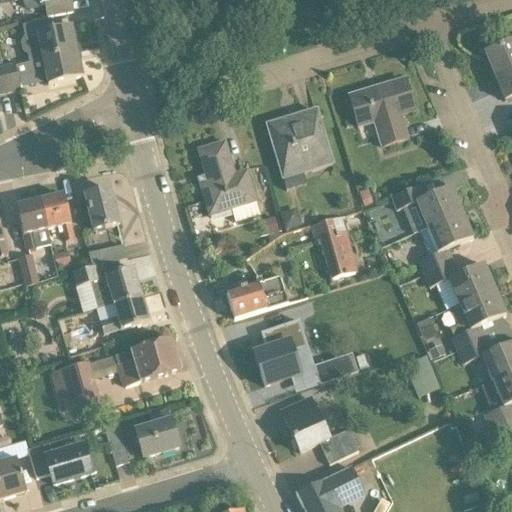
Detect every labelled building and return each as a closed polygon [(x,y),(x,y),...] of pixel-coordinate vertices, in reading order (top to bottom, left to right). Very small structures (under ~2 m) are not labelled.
[(13,0),(15,4),(23,3),(24,8),(29,13),(37,12),(41,8),(70,3),(69,0),(13,0)] [(27,57),(29,66),(80,55),(79,54),(76,54),(71,30),(51,34),(49,22),(21,29),(24,39),(20,46),(22,55),(27,57)] [(494,80),(511,72),(511,42),(506,45),(506,47),(483,56),(494,80)] [(80,55),(29,66),(14,69),(14,65),(1,68),(8,96),(20,93),(17,80),(45,74),(48,88),(82,80),(77,56),(80,55)] [(511,100),(511,72),(494,80),(504,104),(511,100)] [(399,118),(400,117),(397,108),(411,104),(404,83),(348,100),(358,130),(374,126),(381,150),(406,143),(399,118)] [(283,182),(332,167),(316,113),(299,118),(301,124),(269,134),(267,128),(266,128),(283,182)] [(207,185),(199,188),(206,208),(209,219),(256,205),(248,176),(235,180),(224,145),(198,153),(207,185)] [(397,215),(403,212),(413,237),(420,234),(461,217),(450,191),(425,202),(419,189),(391,201),(397,215)] [(365,209),(374,205),(368,192),(359,196),(365,209)] [(93,234),(120,228),(116,212),(114,212),(109,193),(84,199),(93,234)] [(39,204),(46,233),(61,229),(65,245),(74,243),(63,198),(39,204)] [(15,210),(26,255),(35,252),(32,236),(46,233),(39,204),(15,210)] [(301,228),(296,211),(279,217),(284,233),(301,228)] [(461,217),(420,234),(430,260),(418,265),(424,278),(452,266),(446,253),(472,243),(461,217)] [(279,235),(274,219),(266,221),(270,237),(279,235)] [(355,276),(343,236),(350,234),(345,219),(311,230),(315,245),(319,243),(331,283),(355,276)] [(92,271),(95,270),(101,269),(126,263),(123,249),(98,255),(89,257),(92,271)] [(56,271),(70,267),(67,254),(53,258),(56,271)] [(17,262),(19,267),(24,291),(38,287),(31,258),(17,262)] [(457,279),(452,266),(424,278),(429,291),(448,283),(459,308),(494,294),(483,268),(457,279)] [(97,313),(142,300),(141,298),(140,298),(133,273),(134,273),(133,272),(104,280),(105,282),(99,284),(95,270),(92,271),(72,277),(76,291),(91,287),(97,313)] [(234,324),(288,307),(280,281),(257,288),(226,297),(234,324)] [(456,355),(485,343),(480,330),(505,319),(494,294),(459,308),(450,312),(457,329),(449,332),(453,341),(451,342),(456,355)] [(142,301),(142,300),(97,313),(91,314),(94,328),(99,326),(103,338),(119,334),(120,334),(149,326),(149,324),(148,324),(141,301),(142,301)] [(299,378),(292,356),(307,351),(298,324),(260,336),(266,353),(253,357),(264,390),(299,378)] [(375,369),(395,361),(386,337),(366,344),(375,369)] [(170,343),(115,360),(119,375),(124,391),(180,375),(170,343)] [(492,385),(511,376),(511,346),(491,356),(485,343),(456,355),(462,369),(481,360),(492,385)] [(445,358),(441,348),(428,354),(432,364),(445,358)] [(415,400),(436,392),(423,358),(402,365),(415,400)] [(21,359),(10,362),(13,375),(25,371),(21,359)] [(67,374),(80,415),(99,409),(91,383),(87,368),(67,374)] [(481,390),(492,415),(484,419),(490,432),(511,422),(511,376),(492,385),(481,390)] [(328,443),(310,403),(281,416),(299,457),(319,447),(329,469),(358,456),(348,434),(328,443)] [(152,430),(135,435),(143,462),(178,451),(166,413),(148,418),(152,430)] [(511,437),(511,422),(490,432),(480,436),(486,449),(511,437)] [(118,427),(104,431),(111,456),(116,470),(129,466),(118,427)] [(92,463),(87,465),(79,439),(27,455),(35,481),(49,477),(53,489),(96,476),(92,463)] [(16,462),(0,467),(0,499),(1,504),(26,497),(16,462)] [(342,511),(365,501),(351,471),(296,498),(302,511),(342,511)]
